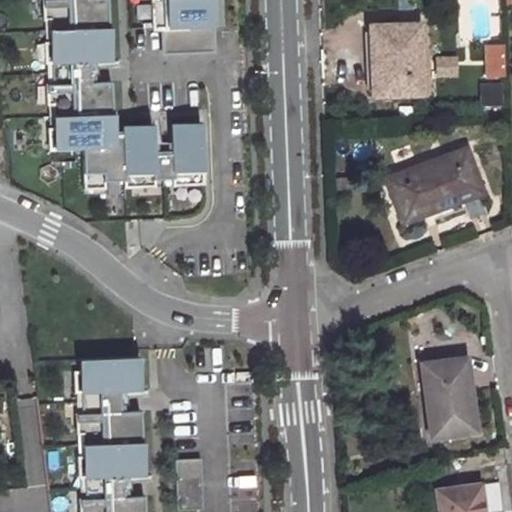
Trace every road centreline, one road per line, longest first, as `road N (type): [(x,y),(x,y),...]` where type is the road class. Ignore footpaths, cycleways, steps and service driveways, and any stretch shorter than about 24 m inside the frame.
road 1 (residential): [(0,208),(49,229),(171,310),(294,319)]
road 2 (secondary): [(294,319),(280,0)]
road 3 (residential): [(495,256),(294,319)]
road 4 (secondary): [(302,511),(294,319)]
road 5 (unknown): [(13,213),(35,372)]
